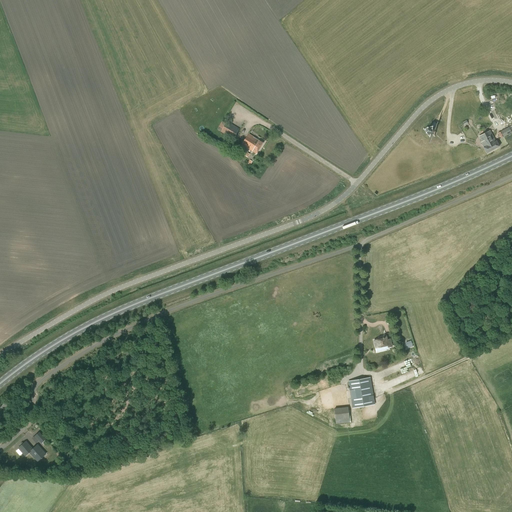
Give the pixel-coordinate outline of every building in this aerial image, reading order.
[(226,123),(222,121),(219,127),(222,129),(221,132),(235,140),(237,136),(236,135),(239,129),(227,121),(226,123)] [(511,124),(511,125),(511,126),(511,127),(509,128),(509,127),(501,131),(504,137),(511,133),(511,132),(511,131),(511,124)] [(429,136),(433,135),(434,132),(434,129),(431,126),(427,127),(425,130),(426,134),(429,136)] [(496,141),(490,130),(479,136),(482,142),(481,142),(484,147),(483,147),(486,153),(500,146),(497,141),(496,141)] [(256,154),(263,143),(248,134),(241,145),(256,154)] [(388,340),(387,336),(378,338),(378,339),(374,340),(376,348),(388,345),(388,347),(392,346),(391,339),(388,340)] [(390,387),(403,383),(401,377),(388,381),(390,387)] [(364,379),(348,381),(353,407),(353,408),(360,407),(375,404),(370,378),(364,379)] [(297,398),(323,391),(320,382),(294,390),(297,398)] [(348,407),(334,408),(336,424),(350,422),(349,422),(349,421),(348,408),(348,407)] [(42,443),(46,439),(39,432),(35,436),(39,440),(42,443)] [(32,448),(26,441),(24,439),(17,446),(25,455),(28,452),(30,454),(36,461),(45,454),(39,446),(39,447),(37,444),(32,448)]
